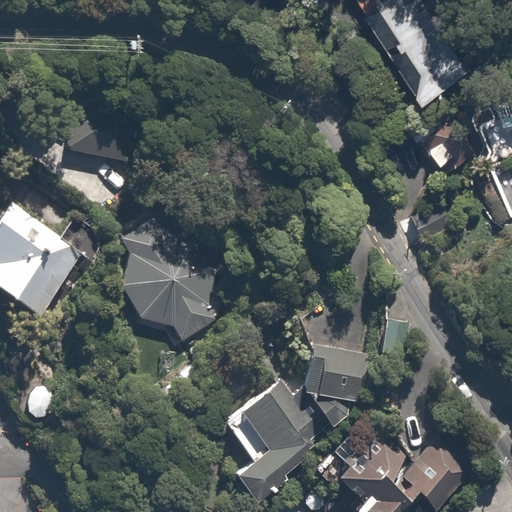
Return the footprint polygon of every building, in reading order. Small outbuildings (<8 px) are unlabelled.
[(466,75),(405,0),(374,0),(357,14),(429,104),(466,75)] [(112,122),(68,116),(64,145),(108,151),(112,122)] [(444,121),(418,143),(447,178),(473,157),(444,121)] [(111,191),(26,127),(3,158),(88,222),(111,191)] [(12,200),(0,215),(0,287),(31,312),(78,251),(12,200)] [(118,234),(127,254),(123,260),(121,266),(119,273),(118,280),(119,286),(120,293),(122,300),(125,306),(129,311),(134,316),(139,321),(145,324),(151,327),(158,328),(165,329),(172,329),(178,327),(185,325),(191,322),(196,318),(201,314),(206,308),(209,303),(212,296),(214,290),(214,283),(214,276),(213,269),(211,263),(208,257),(204,251),(199,246),(194,242),(188,238),(182,235),(170,210),(118,234)] [(410,318),(384,316),(380,351),(406,353),(410,318)] [(315,392),(311,418),(349,425),(361,351),(311,343),(303,390),(315,392)] [(286,483),(281,475),(312,454),(306,446),(315,440),(275,385),(229,418),(256,456),(234,472),(251,497),(256,504),(286,483)] [(375,434),(368,427),(360,419),(328,449),(346,467),(341,472),(364,496),(347,511),(428,511),(469,473),(430,433),(411,451),(385,424),(375,434)]
